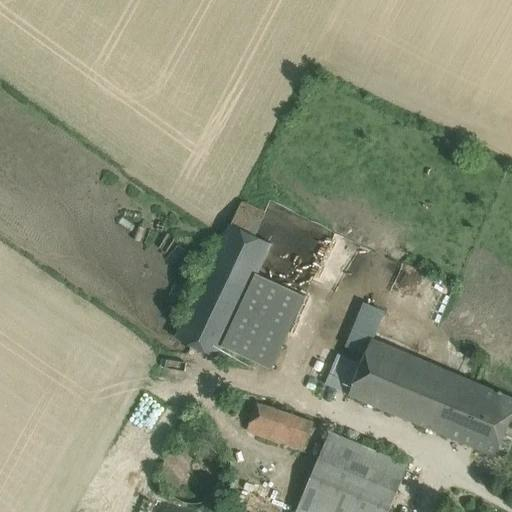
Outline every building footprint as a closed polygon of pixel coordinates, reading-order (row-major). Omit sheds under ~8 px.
[(242,200),(231,225),(259,238),(270,213),(242,200)] [(223,348),(258,274),(272,244),(259,238),(231,225),(178,338),(218,357),(223,348)] [(258,274),(223,348),(271,370),(306,297),(258,274)] [(347,346),(366,354),(372,340),(373,340),(384,313),(365,305),(347,346)] [(53,348),(96,370),(112,340),(69,317),(53,348)] [(373,340),(372,340),(366,354),(362,365),(350,394),(444,435),(467,380),(373,340)] [(326,385),(350,394),(362,365),(338,356),(326,385)] [(511,417),(511,399),(467,380),(444,435),(495,457),(511,417)] [(314,423),(258,404),(247,432),(303,452),(314,423)] [(389,511),(409,465),(330,432),(296,511),(389,511)] [(163,479),(168,492),(179,501),(192,505),(206,502),(217,494),(223,482),(224,468),(218,455),(208,446),(194,443),(181,445),(170,453),(163,466),(163,479)]
